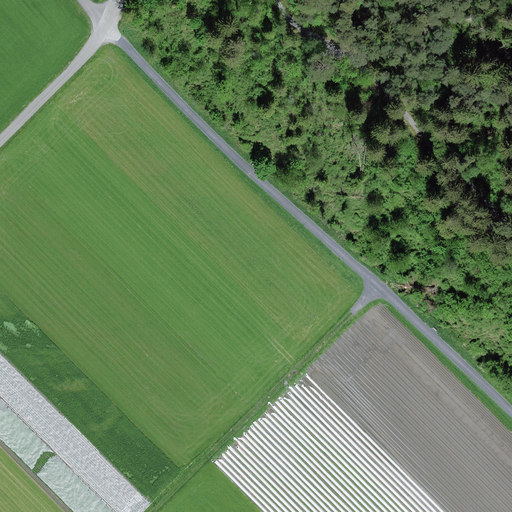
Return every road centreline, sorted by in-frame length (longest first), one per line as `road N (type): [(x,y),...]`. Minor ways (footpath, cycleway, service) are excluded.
road 1 (track): [(511,413),(235,159),(86,0)]
road 2 (track): [(152,511),(378,286)]
road 3 (track): [(0,143),(108,26),(117,0)]
